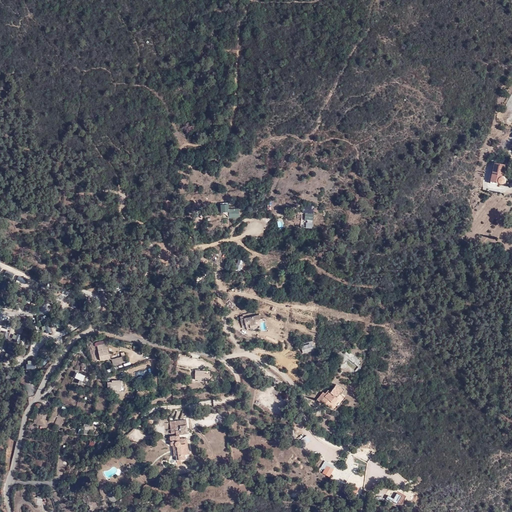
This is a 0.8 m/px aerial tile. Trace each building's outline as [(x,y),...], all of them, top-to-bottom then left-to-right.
[(502,177),(502,175),(504,165),(504,164),(494,162),(490,182),(497,183),(499,184),(500,184),(501,184),(502,184),(503,184),(504,183),(504,182),(505,181),(505,180),(504,179),(504,178),(503,178),(503,177),(502,177)] [(228,212),(228,217),(239,217),(239,208),(229,208),(228,203),(219,203),(220,212),(228,212)] [(312,220),(313,206),(302,205),(302,212),(304,212),(304,220),(312,220)] [(229,300),(226,303),(233,308),(236,305),(229,300)] [(244,319),(243,316),(240,316),(240,319),(242,326),(245,325),(246,329),(250,328),(257,326),(255,321),(260,319),(259,314),(255,315),(244,319)] [(51,331),(49,323),(41,326),(44,334),(51,331)] [(20,343),(21,335),(13,333),(11,341),(20,343)] [(97,345),(100,360),(109,358),(107,344),(97,345)] [(353,375),(362,360),(350,353),(342,368),(353,375)] [(114,365),(123,362),(121,357),(112,360),(114,365)] [(183,366),(201,366),(201,358),(183,358),(183,366)] [(26,360),(26,369),(35,368),(34,359),(26,360)] [(323,365),(319,361),(313,368),(317,371),(323,365)] [(210,371),(196,371),(196,380),(209,380),(210,371)] [(86,376),(77,372),(74,378),(80,380),(78,383),(82,384),(86,376)] [(122,390),(121,379),(119,380),(108,380),(108,383),(114,383),(114,381),(119,381),(119,388),(114,388),(115,390),(122,390)] [(114,383),(108,383),(109,391),(115,390),(114,388),(119,388),(119,381),(114,381),(114,383)] [(327,395),(326,394),(323,392),(317,399),(320,402),(322,400),(329,406),(332,403),(334,404),(338,408),(346,398),(340,393),(341,392),(334,386),(330,392),(327,395)] [(186,419),(174,421),(176,435),(179,435),(179,434),(186,433),(185,430),(187,429),(186,419)] [(179,435),(176,435),(170,436),(171,446),(173,445),(175,445),(175,446),(176,446),(176,447),(177,447),(178,455),(176,455),(176,460),(185,459),(184,454),(184,446),(186,446),(186,444),(187,443),(187,438),(179,439),(179,435)] [(354,458),(353,462),(358,463),(357,468),(366,470),(368,460),(354,458)] [(324,461),(321,466),(323,468),(321,472),(328,476),(334,466),(324,461)] [(388,481),(399,489),(406,480),(395,472),(388,481)] [(396,492),(392,501),(401,505),(405,496),(396,492)]
